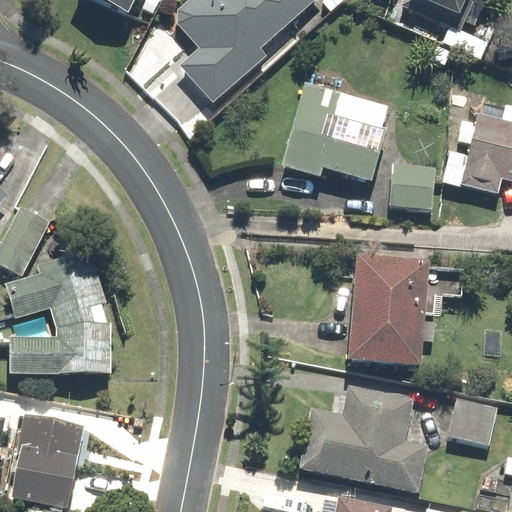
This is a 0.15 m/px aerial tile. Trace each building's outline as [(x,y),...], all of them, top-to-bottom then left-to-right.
[(65,0),(64,3),(116,28),(130,0),(65,0)] [(262,65),(254,56),(315,2),(313,0),(197,0),(171,21),(196,52),(174,72),(209,111),(262,65)] [(409,0),(404,12),(451,34),(466,0),(409,0)] [(378,139),(329,126),(336,105),(300,94),(275,175),(311,186),(314,176),(364,189),(378,139)] [(458,193),(495,202),(497,194),(511,197),(511,137),(457,125),(443,181),(459,185),(458,193)] [(392,170),(388,215),(424,218),(427,172),(392,170)] [(0,209),(10,199),(0,188),(0,209)] [(0,257),(0,261),(25,274),(49,226),(23,213),(0,257)] [(21,319),(52,310),(62,337),(14,339),(13,375),(112,377),(113,348),(114,348),(114,326),(108,326),(100,296),(106,294),(95,260),(90,262),(89,256),(41,269),(43,276),(11,286),(21,319)] [(349,270),(340,366),(420,373),(429,277),(349,270)] [(511,330),(495,329),(494,354),(511,354),(511,330)] [(400,449),(409,410),(344,395),(337,425),(305,418),(297,456),(298,456),(293,480),(411,504),(421,453),(400,449)] [(492,448),(501,409),(461,400),(453,440),(492,448)] [(34,406),(14,498),(72,510),(91,418),(34,406)]
